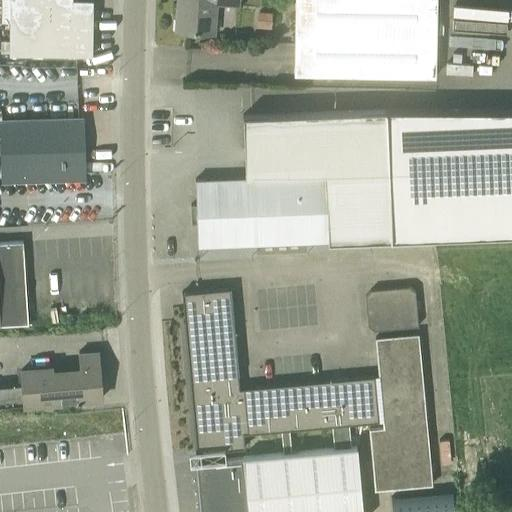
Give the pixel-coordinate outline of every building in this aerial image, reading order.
[(92,0),(10,0),(9,53),(92,55),(92,0)] [(176,30),(213,33),(216,2),(238,4),(238,0),(183,0),(183,4),(177,4),(176,30)] [(435,76),(436,0),(294,0),(293,74),(435,76)] [(272,28),(273,12),(258,11),(257,27),(272,28)] [(245,177),(197,179),(195,179),(196,204),(191,204),(191,206),(196,205),(197,225),(192,226),(192,227),(197,227),(198,246),(390,238),(511,232),(511,108),(386,110),(243,115),(245,177)] [(1,178),(82,176),(80,120),(0,122),(0,150),(1,178)] [(0,324),(8,324),(28,323),(28,320),(27,320),(22,244),(23,244),(23,241),(0,242),(0,324)] [(366,295),(368,324),(374,329),(418,325),(415,291),(408,285),(371,288),(366,295)] [(181,292),(183,309),(189,309),(190,317),(184,318),(184,321),(183,321),(195,451),(200,511),(361,511),(356,446),(350,446),(348,423),(378,420),(383,420),(378,375),(239,387),(237,375),(238,375),(230,287),(181,292)] [(432,484),(419,333),(375,337),(378,375),(383,420),(383,426),(369,427),(374,489),(432,484)] [(79,352),(80,366),(54,368),(53,364),(19,367),(21,383),(0,385),(0,403),(83,396),(83,399),(103,397),(103,396),(99,396),(96,365),(100,365),(98,350),(79,352)] [(392,511),(454,511),(452,487),(391,493),(392,511)]
